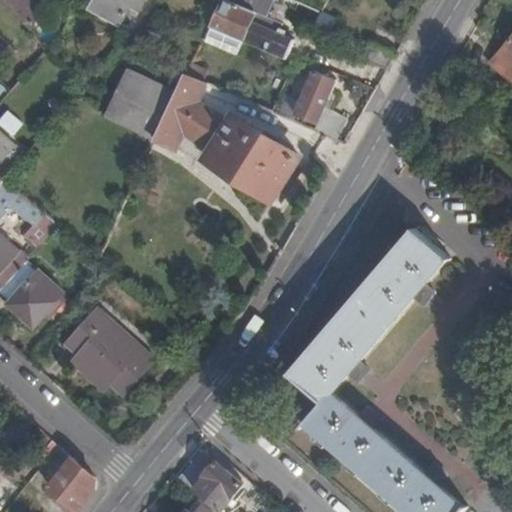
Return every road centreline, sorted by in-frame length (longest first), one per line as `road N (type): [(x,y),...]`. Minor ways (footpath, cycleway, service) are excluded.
road 1 (primary): [(195,404),(285,290),(462,0)]
road 2 (residential): [(0,362),(131,483)]
road 3 (residential): [(317,511),(195,404)]
